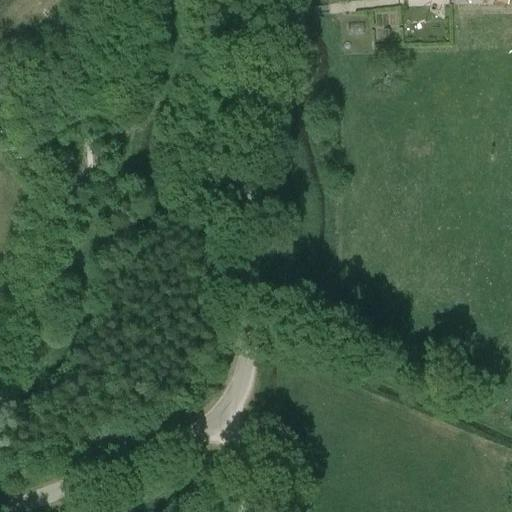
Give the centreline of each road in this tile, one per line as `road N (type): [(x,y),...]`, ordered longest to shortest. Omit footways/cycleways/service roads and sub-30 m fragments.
road 1 (unclassified): [(242,393),(268,0)]
road 2 (unclassified): [(19,511),(197,440),(242,393)]
